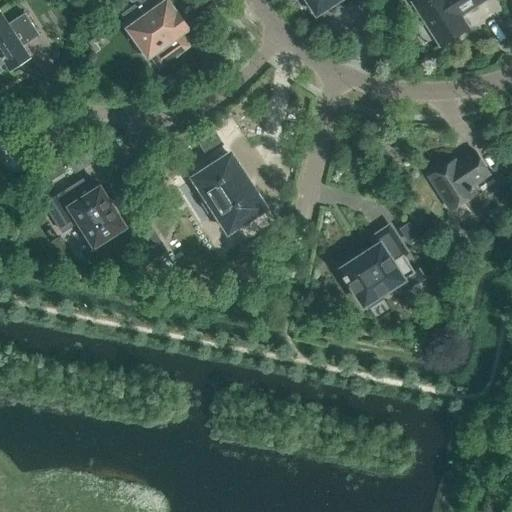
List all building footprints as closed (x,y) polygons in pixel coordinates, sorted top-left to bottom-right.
[(121,15),(125,21),(145,49),(149,55),(160,47),(170,60),(191,45),(182,31),(188,27),(179,14),(176,16),(167,3),(165,4),(162,0),(142,0),(135,5),(121,15)] [(303,0),(312,13),(315,10),(317,13),(337,0),(303,0)] [(415,0),(413,2),(441,46),(468,28),(460,14),(466,10),(467,12),(485,0),(415,0)] [(0,71),(8,66),(10,70),(29,57),(22,46),(39,36),(24,13),(8,24),(0,12),(0,71)] [(220,139),(213,128),(196,139),(203,150),(220,139)] [(498,166),(507,159),(495,140),(485,146),(498,166)] [(476,194),(471,186),(490,174),(475,151),(457,163),(455,160),(429,177),(451,210),(476,194)] [(211,242),(230,230),(264,207),(253,190),(252,189),(250,189),(248,189),(247,189),(246,189),(240,179),(241,179),(242,177),(242,175),(241,173),(242,173),(231,155),(196,178),(177,190),(211,242)] [(57,162),(41,172),(49,184),(65,174),(57,162)] [(45,204),(62,232),(78,222),(94,248),(127,227),(118,212),(111,200),(110,200),(100,185),(90,192),(83,180),(45,204)] [(418,238),(409,225),(401,230),(410,243),(418,238)] [(377,246),(357,259),(355,255),(340,265),(343,268),(341,270),(345,276),(343,276),(347,281),(348,281),(364,306),(366,305),(369,308),(383,299),(381,295),(418,271),(417,270),(414,272),(404,256),(407,254),(390,227),(372,238),(377,246)]
